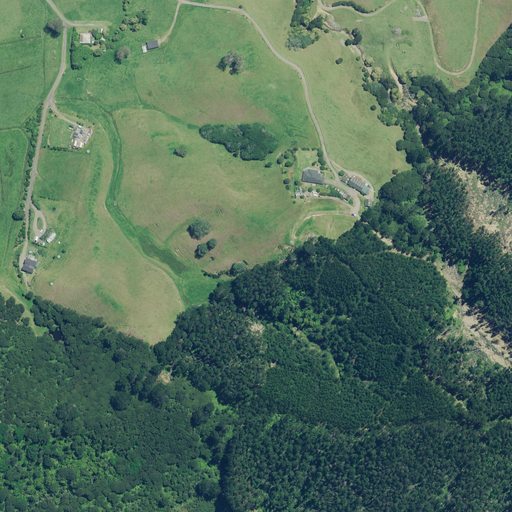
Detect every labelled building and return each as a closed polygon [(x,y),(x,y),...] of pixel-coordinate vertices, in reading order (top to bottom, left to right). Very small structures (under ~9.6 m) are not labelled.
[(80,34),(80,43),(90,43),(90,34),(80,34)] [(157,40),(147,42),(148,49),(158,47),(157,40)] [(318,173),(318,171),(308,169),(307,172),(304,171),(302,181),(323,184),(324,177),(320,177),(321,174),(318,173)] [(364,185),(365,184),(352,177),(348,185),(361,192),(361,191),(364,185)] [(367,195),(371,189),(364,185),(361,191),(367,195)] [(301,189),(297,191),(297,192),(294,193),(296,197),(300,195),(301,196),(303,195),(301,189)] [(49,243),(56,236),(53,233),(47,241),(49,243)] [(36,267),(38,263),(36,262),(37,261),(34,260),(35,258),(28,255),(22,269),(32,273),(35,267),(36,267)]
